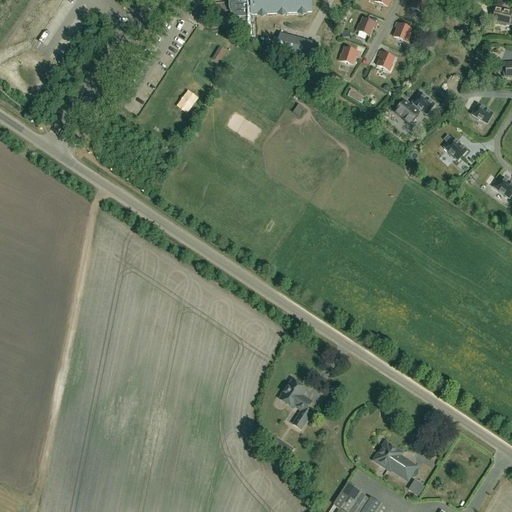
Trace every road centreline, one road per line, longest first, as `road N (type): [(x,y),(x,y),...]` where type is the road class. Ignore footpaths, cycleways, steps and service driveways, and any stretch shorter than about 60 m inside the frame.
road 1 (unclassified): [(511,455),(54,152)]
road 2 (unclassified): [(54,152),(148,9)]
road 3 (unclassified): [(137,7),(44,146)]
